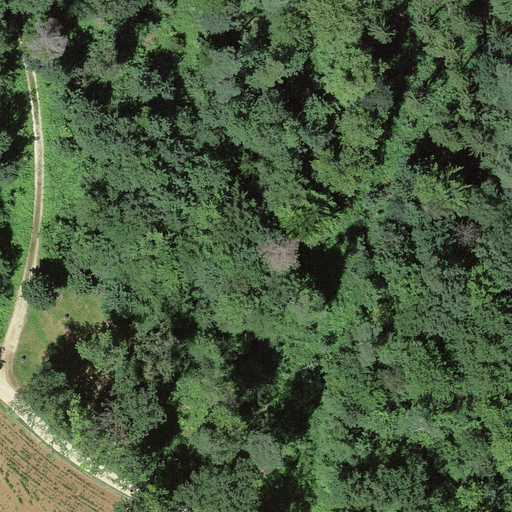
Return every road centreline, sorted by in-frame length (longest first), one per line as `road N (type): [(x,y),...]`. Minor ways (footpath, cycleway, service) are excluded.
road 1 (track): [(15,0),(30,81),(37,220),(12,346),(0,360)]
road 2 (track): [(183,511),(79,456),(0,387)]
